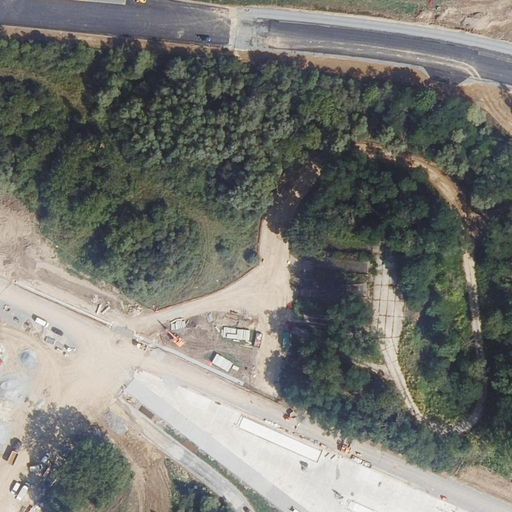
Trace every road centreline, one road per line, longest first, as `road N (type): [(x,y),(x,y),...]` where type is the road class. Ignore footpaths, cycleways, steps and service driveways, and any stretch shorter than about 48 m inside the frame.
road 1 (unclassified): [(276,239),(293,185),(329,156),(390,153),(448,184),(466,229),(485,397),(471,421),(444,431),(416,416),(397,381)]
road 2 (unclassified): [(265,409),(0,290)]
road 3 (unclassified): [(0,287),(30,287),(129,325),(274,295)]
road 4 (unclassified): [(498,511),(265,409)]
road 5 (unclassified): [(274,315),(397,381)]
